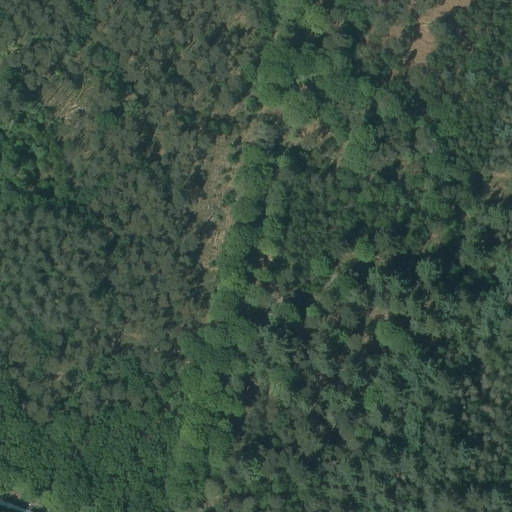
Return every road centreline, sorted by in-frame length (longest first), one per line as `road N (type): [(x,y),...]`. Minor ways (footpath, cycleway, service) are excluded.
road 1 (track): [(511,411),(441,346),(254,280),(210,282),(132,312),(64,304),(0,320)]
road 2 (track): [(202,511),(318,0)]
